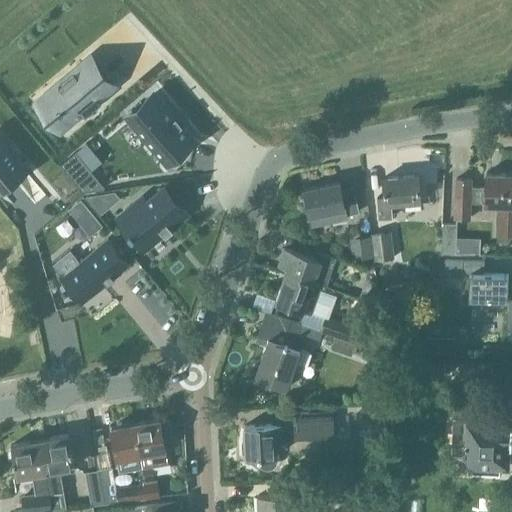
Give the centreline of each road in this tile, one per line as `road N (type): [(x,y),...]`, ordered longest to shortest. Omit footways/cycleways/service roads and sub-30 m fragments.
road 1 (residential): [(198,373),(259,181),(274,161),(300,149),(511,116)]
road 2 (residential): [(0,409),(198,373)]
road 3 (residential): [(204,511),(198,373)]
